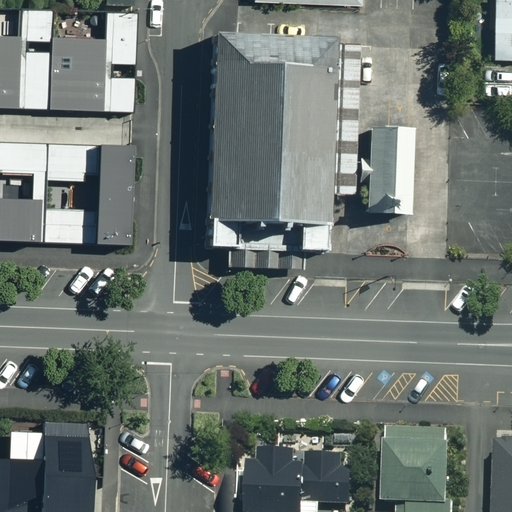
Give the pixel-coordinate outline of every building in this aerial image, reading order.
[(511,0),(487,0),(489,52),(498,52),(498,61),(511,61),(511,0)] [(0,27),(0,107),(98,111),(103,30),(0,27)] [(204,35),(195,244),(201,245),(322,250),(324,195),(346,196),(353,41),(208,35),(204,35)] [(353,209),(406,211),(410,125),(357,122),(353,209)] [(132,149),(0,145),(0,242),(129,246),(132,149)] [(102,421),(33,422),(33,426),(0,426),(0,511),(97,511),(97,463),(102,463),(102,421)] [(459,428),(392,427),(390,508),(457,510),(459,428)] [(511,511),(511,443),(495,443),(493,511),(511,511)] [(246,461),(243,511),(303,511),(306,463),(246,461)]
